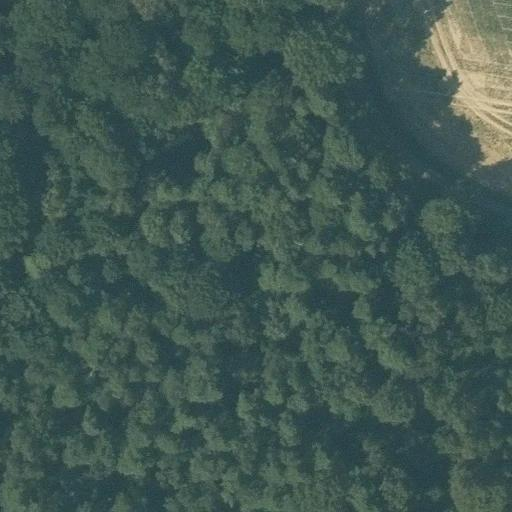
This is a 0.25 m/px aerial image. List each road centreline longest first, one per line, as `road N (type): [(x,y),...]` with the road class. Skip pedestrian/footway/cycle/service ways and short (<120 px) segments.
road 1 (track): [(0,185),(305,0)]
road 2 (track): [(318,0),(391,148)]
road 3 (track): [(511,219),(453,193),(391,148)]
